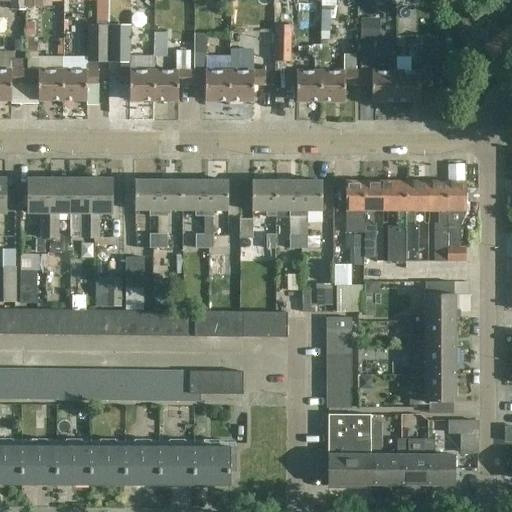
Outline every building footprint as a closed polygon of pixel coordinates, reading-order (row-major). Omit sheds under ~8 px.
[(25,6),(26,6),(25,0),(0,0),(0,1),(10,2),(10,10),(25,10),(25,6)] [(96,0),(97,24),(109,24),(108,0),(96,0)] [(487,11),(478,0),(474,0),(465,7),(474,20),(487,11)] [(498,0),(478,0),(487,11),(499,2),(498,0)] [(511,23),(503,30),(511,41),(511,23)] [(87,62),(108,62),(109,24),(87,24),(87,62)] [(109,24),(108,62),(129,62),(130,25),(109,24)] [(290,30),(275,30),(276,61),(290,61),(290,30)] [(511,57),(511,41),(503,30),(482,47),(499,68),(511,57)] [(196,71),(193,71),(193,85),(206,85),(206,102),(230,102),(230,72),(206,71),(206,32),(196,32),(196,71)] [(155,71),(155,101),(180,102),(179,85),(193,85),(193,71),(192,71),(192,51),(176,51),(176,71),(155,71)] [(0,70),(0,100),(13,101),(13,84),(26,84),(26,70),(25,70),(25,58),(11,58),(11,71),(0,70)] [(345,72),(321,72),(321,102),(345,102),(345,86),(358,86),(358,72),(356,72),(356,58),(345,58),(345,72)] [(371,102),(396,102),(396,72),(373,72),(373,58),(360,58),(360,72),(358,72),(358,86),(371,86),(371,102)] [(29,70),(26,70),(26,84),(39,84),(39,101),(63,101),(63,71),(35,71),(35,67),(29,67),(29,70)] [(99,85),(99,75),(99,68),(92,68),(92,71),(63,71),(63,101),(87,101),(88,84),(99,85)] [(155,101),(155,71),(126,71),(126,68),(119,68),(119,85),(131,85),(131,101),(155,101)] [(259,72),(230,72),(230,102),(255,102),(255,85),(266,85),(266,69),(259,68),(259,72)] [(321,102),(321,72),(285,71),(285,85),(296,85),(296,102),(321,102)] [(432,72),(396,72),(396,102),(420,102),(420,86),(432,86),(432,72)] [(6,180),(0,179),(0,214),(6,214),(6,212),(15,212),(15,191),(6,191),(6,180)] [(50,240),(50,180),(29,180),(29,214),(41,214),(41,240),(50,240)] [(70,214),(71,180),(50,180),(50,240),(57,240),(57,214),(70,214)] [(91,240),(91,181),(71,180),(70,214),(83,214),(83,240),(91,240)] [(112,215),(112,205),(112,181),(91,181),(91,240),(100,240),(100,214),(112,215)] [(136,211),(159,211),(159,181),(136,181),(136,211)] [(182,211),(182,181),(159,181),(159,211),(158,234),(150,234),(150,248),(167,248),(167,238),(170,238),(170,211),(182,211)] [(182,211),(204,211),(205,211),(205,181),(182,181),(182,211)] [(229,181),(205,181),(205,211),(204,211),(204,234),(195,234),(195,248),(213,248),(213,211),(229,211),(229,181)] [(277,216),(277,212),(276,212),(276,181),(252,181),(252,211),(266,212),(266,216),(277,216)] [(289,216),(299,217),(299,182),(276,181),(276,212),(277,212),(289,212),(289,216)] [(448,262),(447,181),(428,182),(428,212),(439,212),(439,224),(434,224),(435,262),(448,262)] [(466,181),(447,181),(448,262),(467,262),(467,248),(461,248),(461,224),(456,224),(456,212),(466,212),(466,181)] [(299,182),(299,217),(307,217),(307,212),(323,212),(323,182),(299,182)] [(357,228),(364,228),(365,228),(364,182),(346,182),(346,228),(347,228),(347,239),(357,239),(357,228)] [(383,182),(364,182),(365,228),(364,228),(365,257),(377,257),(376,224),(374,224),(373,212),(384,212),(383,182)] [(406,263),(406,262),(406,182),(387,182),(387,212),(397,212),(397,228),(388,228),(388,263),(406,263)] [(425,182),(406,182),(406,262),(419,262),(419,225),(415,225),(415,212),(425,212),(425,182)] [(240,219),(240,239),(253,239),(253,219),(240,219)] [(377,224),(378,256),(387,256),(385,223),(377,224)] [(275,262),(275,234),(267,234),(267,252),(262,252),(262,262),(275,262)] [(289,248),(298,248),(299,234),(290,234),(289,248)] [(299,234),(298,248),(307,248),(307,234),(299,234)] [(123,245),(111,245),(111,278),(123,278),(123,245)] [(0,249),(0,300),(16,301),(16,266),(15,266),(15,249),(0,249)] [(210,253),(210,276),(225,276),(225,253),(210,253)] [(125,296),(125,309),(143,310),(144,257),(125,257),(125,296)] [(336,262),(336,282),(354,282),(354,262),(336,262)] [(37,303),(37,271),(20,271),(20,303),(37,303)] [(364,312),(364,306),(364,284),(336,285),(336,312),(364,312)] [(380,294),(420,294),(421,284),(380,284),(380,294)] [(332,304),(332,288),(316,288),(316,304),(332,304)] [(162,289),(154,299),(168,310),(176,300),(162,289)] [(89,307),(87,294),(74,296),(76,309),(89,307)] [(425,321),(456,322),(456,294),(425,294),(425,315),(409,315),(409,325),(425,325),(425,321)] [(11,309),(0,309),(0,334),(11,335),(11,309)] [(11,335),(22,335),(23,309),(11,309),(11,335)] [(34,310),(23,309),(22,335),(34,335),(34,310)] [(34,335),(45,335),(46,310),(34,310),(34,335)] [(57,310),(46,310),(45,335),(57,336),(57,310)] [(57,336),(68,336),(69,310),(57,310),(57,336)] [(80,310),(69,310),(68,336),(80,336),(80,310)] [(80,336),(91,336),(91,310),(80,310),(80,336)] [(103,310),(91,310),(91,336),(103,336),(103,310)] [(114,311),(103,310),(103,336),(114,336),(114,311)] [(114,336),(126,336),(126,311),(114,311),(114,336)] [(137,311),(126,311),(126,336),(137,337),(137,311)] [(137,337),(148,337),(149,311),(137,311),(137,337)] [(160,311),(149,311),(148,337),(160,337),(160,311)] [(160,337),(171,337),(172,311),(160,311),(160,337)] [(183,311),(172,311),(171,337),(183,337),(183,311)] [(183,337),(194,337),(195,312),(183,311),(183,337)] [(207,312),(195,312),(194,337),(206,337),(207,312)] [(219,312),(207,312),(206,337),(218,338),(219,312)] [(231,312),(219,312),(218,338),(231,338),(231,312)] [(231,338),(243,338),(243,312),(231,312),(231,338)] [(265,313),(243,312),(243,338),(265,338),(265,313)] [(288,313),(265,313),(265,338),(287,338),(288,313)] [(327,318),(326,331),(352,331),(352,318),(327,318)] [(456,349),(456,322),(425,321),(425,325),(425,341),(409,341),(409,352),(425,352),(425,349),(456,349)] [(352,344),(352,331),(326,331),(326,344),(352,344)] [(352,357),(352,344),(326,344),(326,357),(352,357)] [(456,376),(456,349),(425,349),(425,352),(425,368),(409,368),(409,379),(425,379),(425,376),(456,376)] [(352,370),(352,357),(326,357),(326,370),(352,370)] [(0,369),(0,400),(201,403),(201,395),(243,395),(243,372),(0,369)] [(352,383),(352,370),(326,370),(326,383),(352,383)] [(456,403),(456,376),(425,376),(425,379),(425,395),(409,395),(409,406),(425,406),(425,403),(456,403)] [(352,396),(352,383),(326,383),(326,395),(352,396)] [(326,395),(326,409),(351,409),(352,396),(326,395)] [(328,415),(328,439),(328,485),(374,485),(374,455),(370,455),(370,429),(371,415),(328,415)] [(374,485),(401,485),(402,455),(397,455),(381,455),(381,429),(370,429),(370,455),(374,455),(374,485)] [(401,485),(428,486),(428,455),(424,455),(408,455),(408,439),(397,439),(397,455),(402,455),(401,485)] [(428,455),(428,486),(455,486),(456,455),(435,455),(435,440),(424,440),(424,455),(428,455)] [(235,448),(0,447),(0,484),(230,485),(230,472),(235,472),(235,448)]
